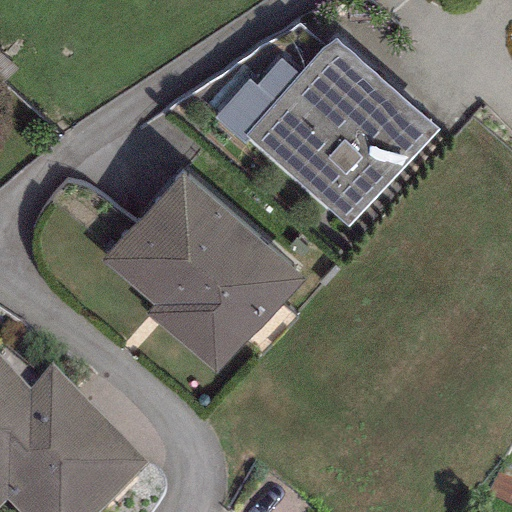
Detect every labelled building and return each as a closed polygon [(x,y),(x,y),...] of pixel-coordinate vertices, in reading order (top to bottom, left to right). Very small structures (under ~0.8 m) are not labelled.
[(346,230),(436,131),(333,38),(297,76),(244,137),(248,140),(346,230)] [(242,146),(248,140),(244,137),(297,76),(278,58),(254,86),(247,80),(212,120),(242,146)] [(292,269),(179,172),(99,264),(152,309),(146,315),(216,375),(300,278),(291,270),(292,269)] [(95,511),(145,464),(50,366),(26,389),(0,361),(0,505),(5,501),(15,511),(95,511)] [(511,472),(500,467),(486,493),(511,506),(511,472)]
